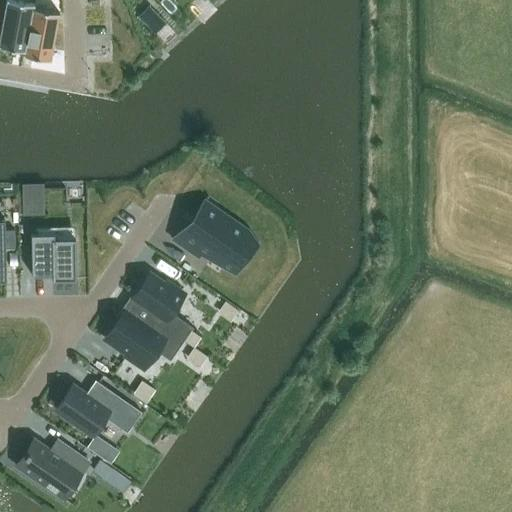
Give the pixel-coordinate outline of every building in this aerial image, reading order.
[(15,0),(5,0),(0,30),(0,45),(23,50),(22,54),(23,54),(33,3),(15,0)] [(33,3),(23,54),(50,59),(59,12),(33,7),(34,3),(33,3)] [(148,6),(138,16),(155,32),(165,23),(148,6)] [(152,51),(157,57),(158,58),(162,54),(162,53),(156,47),(153,49),(152,51)] [(248,253),(259,244),(247,230),(204,201),(192,218),(171,238),(198,256),(202,249),(234,271),(248,253)] [(0,278),(5,278),(4,248),(14,247),(14,229),(4,229),(3,218),(0,217),(0,278)] [(54,233),(30,233),(31,275),(51,274),(52,279),(75,279),(74,237),(54,238),(54,233)] [(117,319),(105,338),(127,353),(125,356),(143,368),(155,350),(170,360),(184,340),(191,330),(193,327),(171,312),(184,294),(167,282),(165,285),(149,274),(137,290),(136,292),(140,295),(123,320),(119,317),(117,319)] [(201,337),(191,330),(184,340),(194,347),(201,337)] [(104,416),(127,432),(141,411),(95,380),(85,394),(72,384),(55,409),(91,434),(104,416)] [(141,380),(132,394),(146,403),(155,389),(141,380)] [(88,448),(97,454),(105,443),(96,436),(88,448)] [(58,442),(51,452),(34,440),(16,466),(57,494),(75,468),(83,474),(90,464),(58,442)] [(100,460),(93,470),(113,484),(120,474),(100,460)]
